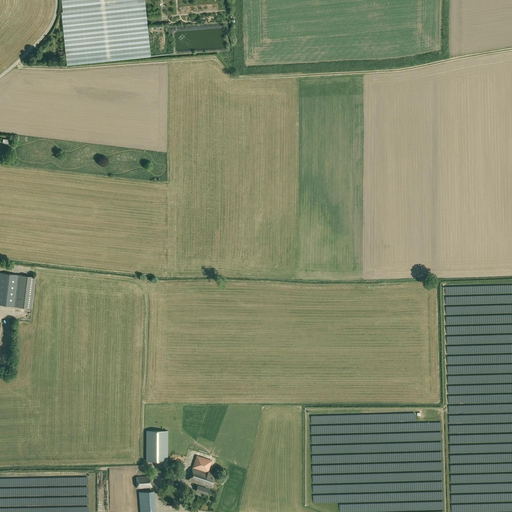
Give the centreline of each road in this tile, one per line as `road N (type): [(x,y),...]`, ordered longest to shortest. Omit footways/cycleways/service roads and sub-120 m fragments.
road 1 (track): [(511,49),(396,70),(233,78),(213,58),(14,64)]
road 2 (track): [(140,465),(146,292),(137,273)]
road 3 (track): [(136,281),(0,266)]
